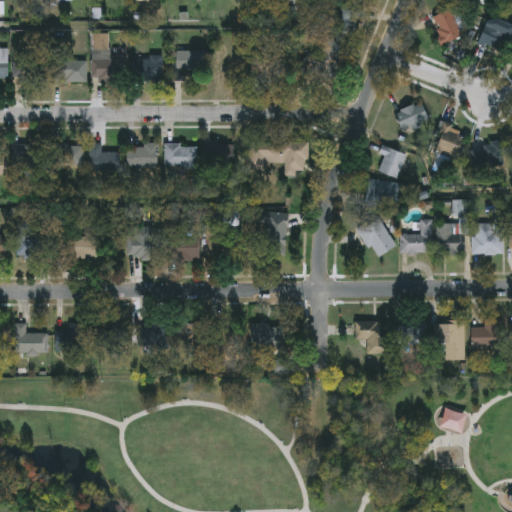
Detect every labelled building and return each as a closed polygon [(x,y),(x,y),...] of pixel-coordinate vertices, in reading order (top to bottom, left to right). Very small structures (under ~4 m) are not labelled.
[(356,34),(339,31),(342,10),(360,13),(356,34)] [(433,19),(451,11),(464,37),(446,46),(433,19)] [(511,33),(505,54),(479,46),(486,25),(511,33)] [(0,50),(9,50),(9,83),(0,83),(0,50)] [(284,56),(284,78),(251,78),(251,50),(267,50),(267,56),(284,56)] [(177,72),(177,52),(207,52),(207,72),(177,72)] [(93,83),(93,56),(120,56),(120,83),(93,83)] [(163,58),(163,83),(138,83),(138,58),(163,58)] [(15,85),(15,61),(36,61),(36,85),(15,85)] [(59,83),(59,62),(88,62),(88,83),(59,83)] [(429,122),(404,131),(397,113),(423,104),(429,122)] [(467,137),(460,161),(434,153),(443,123),(454,126),(452,133),(467,137)] [(503,142),(503,169),(473,169),(473,150),(490,150),(490,142),(503,142)] [(264,144),(309,144),(309,178),(285,178),(285,165),(264,166),(264,144)] [(36,146),(36,169),(13,169),(13,146),(36,146)] [(85,146),(85,168),(53,168),(53,146),(85,146)] [(121,172),(91,172),(91,146),(103,146),(103,154),(121,154),(121,172)] [(165,146),(198,146),(198,170),(165,170),(165,146)] [(209,146),(235,146),(235,170),(209,170),(209,146)] [(127,170),(127,147),(160,147),(160,170),(127,170)] [(379,173),(385,158),(380,156),(384,147),(407,157),(398,180),(379,173)] [(368,203),(368,183),(399,183),(399,203),(368,203)] [(397,247),(378,260),(357,230),(377,216),(397,247)] [(421,236),(421,221),(435,221),(435,255),(402,256),(401,237),(421,236)] [(473,225),(503,225),(503,256),(473,256),(473,225)] [(228,227),(228,260),(208,260),(208,237),(215,237),(215,227),(228,227)] [(141,262),(141,258),(128,258),(128,233),(159,233),(159,262),(141,262)] [(51,235),(51,258),(17,258),(17,235),(51,235)] [(0,260),(8,261),(8,237),(0,236),(0,260)] [(174,262),(174,238),(201,238),(201,262),(174,262)] [(100,239),(100,260),(65,260),(65,239),(100,239)] [(501,349),(473,349),(473,329),(485,329),(485,321),(501,321),(501,349)] [(358,345),(358,323),(388,323),(388,355),(366,355),(366,345),(358,345)] [(166,347),(138,347),(138,325),(166,325),(166,347)] [(207,325),(207,351),(179,351),(179,325),(207,325)] [(398,325),(426,325),(426,345),(398,345),(398,325)] [(97,326),(129,326),(129,347),(97,347),(97,326)] [(465,326),(465,361),(440,361),(440,326),(465,326)] [(286,349),(253,349),(253,327),(286,327),(286,349)] [(0,328),(12,328),(12,354),(0,354),(0,328)] [(87,328),(87,351),(56,351),(56,328),(87,328)] [(45,353),(21,353),(21,329),(45,329),(45,353)] [(468,416),(462,435),(440,428),(446,409),(468,416)]
